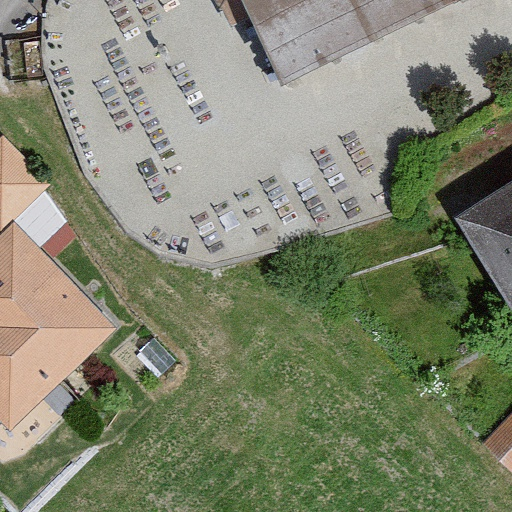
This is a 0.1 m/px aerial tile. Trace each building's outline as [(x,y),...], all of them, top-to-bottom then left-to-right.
[(240,0),(283,88),(467,0),(240,0)] [(50,186),(4,139),(0,143),(0,225),(5,231),(50,186)] [(511,186),(462,219),(511,296),(511,186)] [(0,245),(0,415),(18,433),(122,330),(20,226),(0,245)] [(511,430),(497,447),(511,460),(511,430)]
